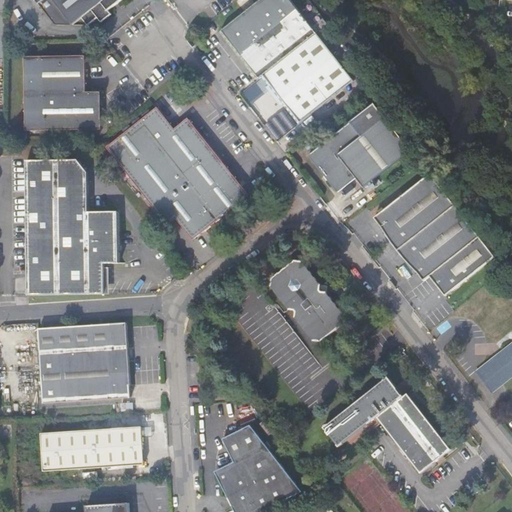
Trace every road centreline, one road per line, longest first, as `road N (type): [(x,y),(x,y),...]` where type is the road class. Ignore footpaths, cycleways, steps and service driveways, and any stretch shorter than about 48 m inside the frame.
road 1 (unclassified): [(307,201),(511,457)]
road 2 (unclassified): [(176,0),(181,7),(165,25),(307,201)]
road 3 (unclassified): [(177,305),(186,511)]
road 4 (unclassified): [(177,305),(0,315)]
road 5 (unclassified): [(307,201),(177,305)]
